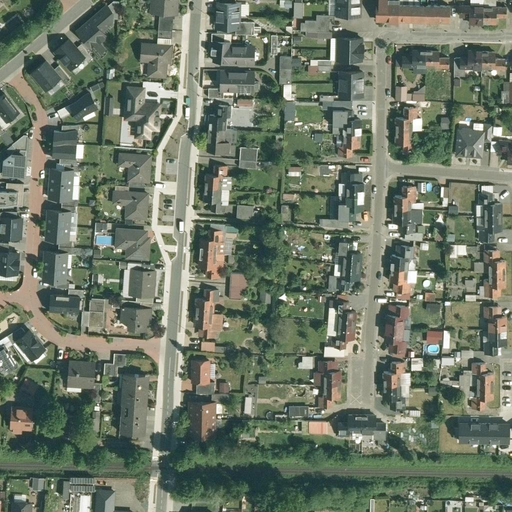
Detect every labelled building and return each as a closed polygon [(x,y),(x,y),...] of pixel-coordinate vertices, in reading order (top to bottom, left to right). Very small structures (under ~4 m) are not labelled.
[(109,0),(107,0),(74,28),(97,55),(108,45),(102,38),(109,33),(106,29),(113,23),(113,16),(114,5),(110,1),(109,0)] [(110,0),(110,1),(114,5),(113,16),(118,15),(119,0),(110,0)] [(178,0),(156,0),(155,10),(178,12),(178,0)] [(226,0),(218,0),(218,12),(239,13),(240,0),(237,0),(226,0)] [(302,14),(302,0),(293,0),(293,14),(302,14)] [(339,0),(338,0),(338,12),(360,13),(360,1),(339,0)] [(377,0),(377,17),(388,17),(388,0),(377,0)] [(388,0),(388,17),(388,19),(400,19),(400,17),(399,0),(388,0)] [(405,0),(405,17),(416,18),(427,18),(428,18),(429,2),(428,0),(405,0)] [(451,3),(429,2),(428,18),(431,18),(439,18),(451,18),(451,3)] [(484,4),(462,3),(462,11),(471,12),(471,19),(484,19),(484,4)] [(507,4),(484,4),(484,19),(497,19),(497,13),(507,13),(507,4)] [(239,13),(218,12),(218,25),(230,25),(231,26),(234,26),(235,25),(237,25),(239,25),(239,19),(239,13)] [(175,16),(160,15),(159,27),(174,28),(175,16)] [(330,18),(317,18),(317,28),(330,29),(330,18)] [(255,19),(239,19),(239,25),(237,25),(236,31),(261,32),(261,31),(261,24),(255,24),(255,19)] [(226,31),(213,31),(212,38),(216,39),(216,38),(225,39),(226,31)] [(363,35),(339,35),(339,47),(364,47),(364,41),(363,41),(363,35)] [(55,48),(71,67),(84,55),(75,45),(68,37),(55,48)] [(225,39),(216,38),(216,39),(215,45),(213,45),(212,46),(212,50),(212,51),(213,51),(215,51),(215,58),(224,59),(225,60),(227,60),(228,59),(230,59),(230,60),(254,60),(255,44),(232,43),(232,40),(225,39)] [(172,41),(143,40),(142,58),(151,58),(150,74),(167,75),(168,54),(172,54),(172,41)] [(81,41),(75,45),(84,55),(87,59),(93,54),(81,41)] [(364,47),(339,47),(338,59),(362,59),(362,54),(364,54),(364,47)] [(427,50),(414,50),(414,57),(404,56),(404,65),(415,66),(427,66),(427,50)] [(440,50),(427,50),(427,66),(450,67),(450,58),(440,57),(440,50)] [(483,51),(469,51),(469,58),(461,57),(461,67),(466,68),(482,68),(482,67),(483,67),(483,51)] [(496,52),(483,51),(483,67),(506,68),(506,59),(496,59),(496,52)] [(293,54),(281,53),(281,67),(293,67),(293,54)] [(461,57),(455,57),(455,75),(465,76),(466,68),(461,67),(461,57)] [(48,60),(35,71),(48,86),(61,75),(53,66),(48,60)] [(59,61),(53,66),(61,75),(65,80),(71,75),(59,61)] [(293,67),(281,67),(280,78),(292,79),(293,67)] [(238,72),(222,71),(222,89),(238,90),(238,72)] [(364,71),(341,71),(341,83),(363,83),(364,71)] [(254,72),(238,72),(238,90),(254,90),(254,72)] [(363,83),(341,83),(341,95),(363,95),(363,83)] [(406,86),(398,86),(398,100),(406,100),(406,94),(406,86)] [(143,89),(129,88),(128,103),(132,104),(142,104),(143,89)] [(9,116),(19,108),(4,89),(0,92),(0,108),(1,109),(7,118),(9,116)] [(89,90),(69,100),(73,107),(77,115),(97,106),(89,90)] [(73,107),(69,100),(58,105),(61,112),(73,107)] [(159,105),(142,104),(132,104),(131,117),(139,118),(138,135),(150,136),(150,127),(158,128),(159,105)] [(220,106),(219,115),(212,115),(211,128),(226,129),(227,117),(228,117),(228,113),(232,113),(232,107),(220,106)] [(405,117),(397,117),(396,130),(413,130),(413,118),(414,118),(414,114),(417,114),(418,108),(405,107),(405,117)] [(7,118),(1,109),(0,109),(0,118),(5,125),(11,120),(9,116),(7,118)] [(353,110),(340,110),(340,122),(345,122),(344,133),(361,133),(361,120),(353,120),(353,110)] [(421,118),(414,118),(413,118),(413,130),(421,130),(421,118)] [(493,124),(484,123),(484,132),(483,141),(492,142),(493,124)] [(54,127),(53,142),(77,144),(78,130),(78,129),(62,128),(54,127)] [(226,129),(211,128),(209,151),(229,152),(230,142),(233,142),(234,130),(226,129)] [(468,129),(465,129),(463,130),(462,130),(459,130),(457,154),(482,156),(483,141),(484,132),(473,131),(472,130),(470,129),(468,129)] [(14,146),(26,146),(26,130),(11,139),(15,142),(14,146)] [(413,130),(396,130),(396,143),(404,143),(404,153),(417,153),(417,147),(413,147),(414,143),(412,143),(412,138),(413,130)] [(361,133),(344,133),(344,145),(343,145),(343,149),(340,149),(339,155),(352,156),(352,146),(360,146),(361,133)] [(511,145),(510,145),(510,144),(506,144),(506,141),(500,140),(499,153),(509,153),(508,161),(511,161),(511,145)] [(53,142),(52,156),(60,157),(76,158),(76,157),(77,144),(53,142)] [(14,146),(13,145),(2,153),(1,170),(26,171),(26,146),(14,146)] [(258,148),(242,147),(241,160),(257,161),(258,148)] [(150,155),(121,153),(120,164),(130,165),(129,179),(146,180),(150,181),(151,166),(149,166),(150,155)] [(257,161),(241,160),(240,167),(257,168),(257,161)] [(228,166),(216,165),(215,174),(207,174),(206,186),(222,187),(223,176),(224,176),(225,172),(227,172),(228,166)] [(300,175),(300,166),(288,166),(288,175),(300,175)] [(51,169),(50,183),(72,185),(73,171),(73,170),(64,170),(51,169)] [(356,173),(343,173),(343,179),(346,179),(346,183),(348,183),(347,196),(363,196),(364,183),(356,183),(356,173)] [(146,180),(129,179),(129,186),(145,187),(146,180)] [(50,183),(50,198),(62,199),(71,199),(71,198),(72,185),(50,183)] [(0,184),(0,203),(22,204),(23,185),(0,184)] [(129,186),(116,185),(116,193),(128,194),(128,192),(129,186)] [(222,187),(206,186),(205,200),(213,201),(212,210),(225,212),(226,201),(221,200),(222,188),(222,187)] [(416,186),(404,186),(403,196),(395,196),(395,209),(411,209),(411,203),(416,203),(416,186)] [(149,194),(128,192),(128,194),(116,193),(115,203),(127,204),(126,216),(147,218),(149,194)] [(493,203),(493,194),(481,194),(481,200),(484,200),(484,204),(485,204),(485,216),(501,216),(501,203),(493,203)] [(363,196),(347,196),(340,196),(340,219),(349,219),(355,219),(356,209),(364,209),(364,196),(363,196)] [(62,205),(61,211),(70,211),(70,213),(74,213),(75,205),(62,205)] [(254,206),(238,205),(237,217),(253,219),(254,206)] [(411,209),(395,209),(395,222),(403,222),(403,232),(415,232),(416,225),(412,225),(412,221),(411,221),(411,209)] [(48,210),(47,224),(69,226),(70,213),(70,211),(61,211),(48,210)] [(15,216),(1,215),(0,216),(0,224),(0,235),(20,237),(22,216),(15,216)] [(501,216),(485,216),(485,229),(484,229),(484,233),(481,233),(481,239),(494,239),(493,229),(501,229),(501,216)] [(340,219),(332,219),(331,226),(349,227),(349,219),(340,219)] [(109,223),(96,222),(96,230),(108,231),(109,223)] [(47,224),(46,239),(59,240),(68,240),(68,239),(69,226),(47,224)] [(146,231),(119,229),(118,242),(129,243),(128,256),(148,257),(149,243),(145,243),(146,231)] [(211,230),(210,240),(203,239),(202,252),(217,253),(218,241),(219,241),(219,238),(223,238),(223,231),(211,230)] [(429,241),(410,239),(409,244),(417,244),(417,248),(428,249),(429,241)] [(354,242),(341,242),(341,248),(344,248),(344,252),(345,252),(344,265),(360,266),(361,253),(353,252),(354,242)] [(449,255),(465,255),(465,244),(449,244),(449,255)] [(402,246),(401,256),(393,255),(392,268),(408,269),(409,257),(413,257),(414,247),(402,246)] [(498,250),(485,250),(485,272),(490,272),(490,273),(506,273),(506,260),(498,260),(498,250)] [(46,251),(44,266),(66,267),(67,253),(67,252),(58,252),(46,251)] [(19,254),(0,252),(0,257),(0,272),(17,274),(19,254)] [(217,253),(202,252),(201,265),(209,265),(208,275),(220,276),(221,270),(217,270),(217,266),(216,266),(217,253)] [(360,266),(344,265),(343,277),(342,277),(341,281),(338,281),(338,287),(350,288),(351,278),(359,279),(360,266)] [(66,267),(44,266),(44,280),(56,281),(65,282),(65,280),(66,267)] [(408,269),(392,268),(391,281),(399,282),(398,291),(411,292),(411,286),(408,286),(408,282),(407,282),(408,269)] [(143,269),(133,269),(132,282),(139,282),(138,295),(155,296),(157,270),(143,269)] [(506,273),(490,273),(490,279),(485,279),(485,296),(498,296),(498,286),(506,286),(506,273)] [(342,277),(331,276),(329,290),(336,291),(337,287),(338,287),(338,281),(341,281),(342,277)] [(243,285),(231,284),(230,297),(242,298),(243,285)] [(85,288),(68,287),(68,296),(79,297),(84,297),(85,288)] [(219,290),(206,289),(206,299),(198,299),(197,312),(213,313),(214,300),(215,300),(215,297),(219,297),(219,290)] [(68,296),(50,295),(49,311),(78,312),(79,297),(68,296)] [(105,298),(91,297),(90,310),(105,311),(105,298)] [(349,301),(336,300),(336,307),(339,307),(339,311),(340,311),(339,323),(355,325),(356,312),(348,311),(349,301)] [(409,306),(397,305),(396,315),(388,314),(387,327),(403,328),(404,316),(405,316),(405,312),(409,312),(409,306)] [(141,308),(141,307),(124,306),(123,320),(130,320),(130,329),(146,330),(147,321),(151,321),(151,309),(141,308)] [(498,307),(485,307),(485,319),(490,319),(490,330),(506,330),(506,316),(498,317),(498,307)] [(90,310),(82,309),(81,325),(89,325),(90,310)] [(105,311),(90,310),(89,325),(104,326),(105,311)] [(213,313),(197,312),(196,325),(204,325),(203,335),(216,336),(216,329),(213,329),(213,325),(212,325),(213,313)] [(221,314),(213,313),(212,325),(213,325),(213,329),(216,329),(216,326),(220,326),(221,314)] [(355,325),(339,323),(338,335),(336,335),(336,339),(333,339),(332,346),(346,347),(347,338),(355,338),(356,325),(355,325)] [(403,328),(387,327),(386,340),(394,341),(393,351),(406,352),(406,345),(403,345),(403,341),(402,341),(403,328)] [(31,330),(18,339),(32,358),(44,348),(31,330)] [(506,330),(490,330),(490,342),(489,342),(489,346),(485,346),(486,352),(498,352),(498,343),(506,343),(506,330)] [(442,332),(432,331),(431,341),(441,342),(442,332)] [(214,350),(215,341),(201,341),(200,350),(214,350)] [(5,343),(0,346),(0,367),(2,366),(5,370),(6,369),(9,372),(18,367),(8,350),(9,350),(5,343)] [(346,347),(332,346),(328,345),(327,356),(345,356),(346,347)] [(312,367),(312,355),(302,355),(302,361),(298,361),(298,367),(312,367)] [(411,369),(422,369),(422,357),(411,357),(411,369)] [(210,360),(194,359),(193,381),(197,381),(209,382),(209,381),(210,360)] [(80,362),(69,360),(67,370),(71,371),(70,380),(80,381),(80,384),(93,386),(93,383),(95,363),(86,362),(86,363),(79,363),(80,362)] [(333,361),(320,361),(320,367),(324,367),(324,371),(325,371),(325,384),(341,384),(341,371),(333,371),(333,361)] [(405,362),(392,361),(392,371),(384,371),(384,384),(400,384),(400,372),(401,372),(401,368),(405,368),(405,362)] [(114,363),(105,362),(105,374),(113,375),(114,363)] [(486,363),(473,362),(473,375),(478,375),(478,385),(494,386),(494,372),(486,372),(486,363)] [(127,364),(114,363),(113,375),(126,376),(126,373),(127,364)] [(471,372),(464,372),(464,375),(460,375),(460,380),(460,385),(470,385),(470,375),(471,372)] [(126,373),(126,376),(125,387),(122,387),(148,389),(148,381),(145,381),(146,374),(126,373)] [(27,380),(21,391),(32,396),(37,385),(27,380)] [(209,382),(197,381),(197,393),(213,393),(215,393),(215,381),(209,381),(209,382)] [(229,390),(229,381),(219,381),(218,390),(229,390)] [(102,384),(93,383),(93,386),(92,400),(101,400),(102,384)] [(244,383),(243,413),(257,413),(257,396),(264,397),(264,392),(259,392),(259,387),(269,387),(269,384),(244,383)] [(341,384),(325,384),(324,396),(320,396),(320,406),(332,406),(332,397),(340,397),(341,384)] [(400,384),(384,384),(384,397),(392,397),(392,407),(405,407),(405,385),(400,385),(400,384)] [(460,385),(453,385),(453,394),(460,395),(460,396),(469,397),(470,391),(470,385),(460,385)] [(494,386),(478,385),(478,391),(477,396),(473,396),(473,397),(473,408),(485,408),(485,398),(493,399),(494,386)] [(148,389),(122,387),(122,388),(125,388),(124,402),(121,402),(121,403),(147,405),(147,404),(144,404),(144,397),(147,397),(148,389)] [(215,393),(213,393),(212,402),(215,402),(230,403),(231,393),(215,393)] [(212,402),(191,401),(191,418),(215,418),(215,402),(212,402)] [(147,405),(121,403),(119,431),(144,433),(147,405)] [(289,415),(308,415),(308,405),(289,405),(289,415)] [(25,407),(13,406),(12,426),(31,427),(33,409),(25,408),(25,407)] [(79,414),(63,413),(62,434),(78,435),(78,432),(77,432),(77,427),(78,427),(79,414)] [(362,414),(349,414),(349,422),(339,422),(339,435),(346,435),(346,432),(350,432),(350,431),(362,431),(362,414)] [(376,415),(362,414),(362,431),(374,431),(374,432),(379,433),(379,436),(385,436),(385,423),(376,423),(376,415)] [(215,418),(191,418),(190,435),(215,435),(215,418)] [(327,421),(310,420),(310,431),(327,432),(327,421)] [(243,422),(235,422),(234,435),(242,435),(243,422)] [(460,441),(509,442),(509,423),(460,423),(460,441)] [(35,446),(32,442),(27,446),(30,450),(35,446)] [(44,478),(33,477),(33,490),(44,490),(44,478)] [(94,478),(70,477),(70,489),(94,490),(94,478)] [(115,491),(99,490),(97,510),(102,510),(114,510),(115,491)] [(31,503),(15,501),(14,511),(13,511),(12,511),(30,511),(32,509),(33,506),(31,506),(31,503)]
